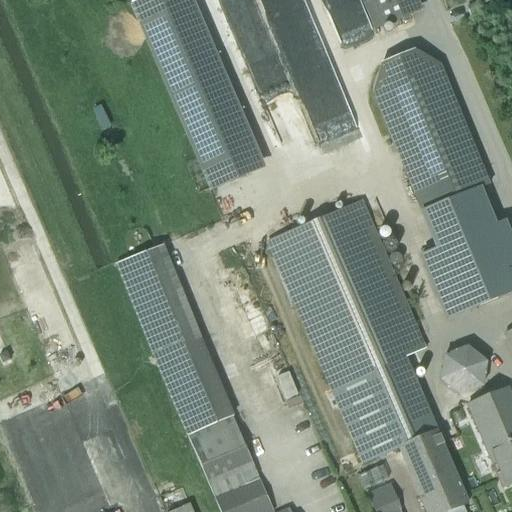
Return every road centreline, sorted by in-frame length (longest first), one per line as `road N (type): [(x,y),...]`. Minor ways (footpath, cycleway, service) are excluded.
road 1 (track): [(511,202),(426,0)]
road 2 (unknown): [(321,511),(247,368)]
